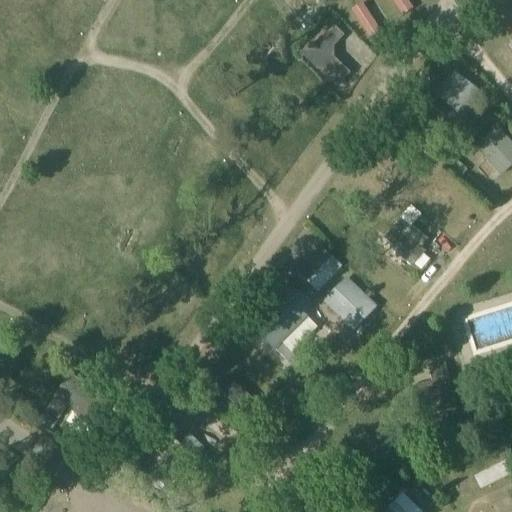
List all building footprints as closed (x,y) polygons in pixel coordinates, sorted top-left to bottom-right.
[(335,88),(349,73),(333,57),(332,47),(342,36),(331,25),(313,45),(308,41),(297,53),(335,88)] [(0,37),(0,64),(1,65),(13,45),(0,37)] [(468,122),(488,98),(454,71),(434,95),(468,122)] [(474,147),(500,176),(511,165),(511,143),(497,127),(474,147)] [(448,168),(459,178),(467,169),(456,159),(448,168)] [(403,231),(409,224),(402,217),(383,240),(412,264),(425,249),(422,247),(403,231)] [(38,273),(60,275),(63,245),(41,243),(38,273)] [(317,292),(342,267),(322,247),(297,272),(317,292)] [(90,327),(118,301),(88,269),(60,294),(90,327)] [(322,300),(338,315),(347,306),(362,321),(366,317),(368,317),(372,313),(372,310),(377,305),(345,276),(322,300)] [(281,343),(307,317),(308,317),(279,288),(245,322),(288,362),(294,355),(291,353),(281,343)] [(419,417),(456,407),(445,362),(429,367),(433,382),(411,388),(419,417)] [(67,373),(51,397),(93,426),(109,401),(67,373)] [(234,407),(246,397),(230,377),(217,388),(234,407)] [(58,421),(45,413),(43,411),(39,418),(38,420),(37,422),(52,431),(58,422),(58,421)] [(171,435),(155,453),(164,462),(160,467),(174,480),(204,447),(189,433),(180,443),(171,435)] [(505,461),(473,476),(480,489),(511,474),(505,461)] [(423,511),(401,491),(381,511),(423,511)]
